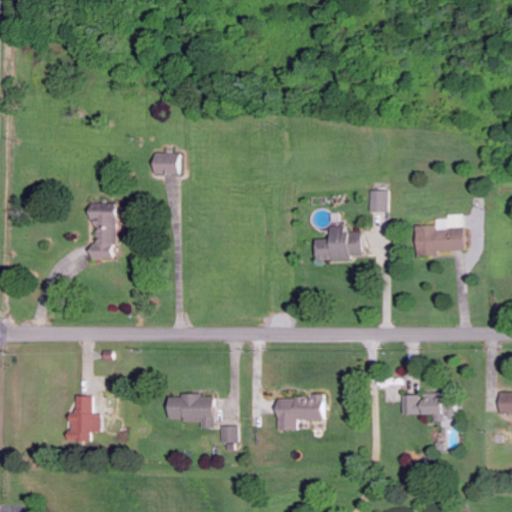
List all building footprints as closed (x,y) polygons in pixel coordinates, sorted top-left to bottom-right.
[(186,175),(186,154),(160,153),(159,174),(186,175)] [(394,213),(395,206),(388,206),(389,191),(376,190),(375,212),(394,213)] [(98,260),(125,259),(124,203),(97,204),(98,227),(103,227),(103,243),(97,243),(98,260)] [(369,258),(369,232),(350,233),(350,227),(336,227),(337,239),(320,239),(321,260),(369,258)] [(448,415),(448,418),(465,418),(466,395),(409,394),(408,414),(448,415)] [(95,442),(96,432),(106,432),(106,414),(99,414),(100,396),(83,395),(82,413),(76,413),(75,441),(95,442)] [(220,428),(220,395),(187,395),(187,397),(175,397),(175,420),(206,420),(206,428),(220,428)] [(305,420),(333,420),(333,397),(285,397),(285,430),(305,430),(305,420)] [(225,426),(225,444),(242,444),(242,426),(225,426)]
